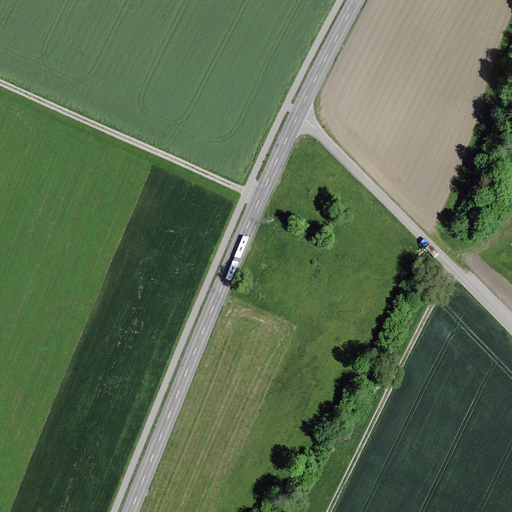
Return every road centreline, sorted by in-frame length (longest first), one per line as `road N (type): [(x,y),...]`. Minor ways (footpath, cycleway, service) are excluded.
road 1 (tertiary): [(297,113),(130,511)]
road 2 (unclassified): [(297,113),(511,328)]
road 3 (track): [(261,198),(0,83)]
road 4 (track): [(331,511),(452,270)]
road 5 (tertiary): [(356,0),(297,113)]
